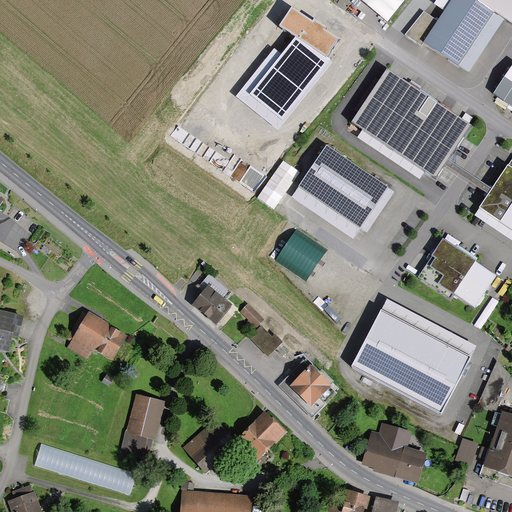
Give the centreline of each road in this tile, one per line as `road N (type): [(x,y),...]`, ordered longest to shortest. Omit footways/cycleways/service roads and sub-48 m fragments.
road 1 (secondary): [(101,244),(349,470),(438,511)]
road 2 (residential): [(392,279),(501,124)]
road 3 (unclassified): [(14,454),(37,344),(61,293)]
road 4 (residential): [(380,44),(501,124)]
road 5 (secondary): [(0,161),(101,244)]
